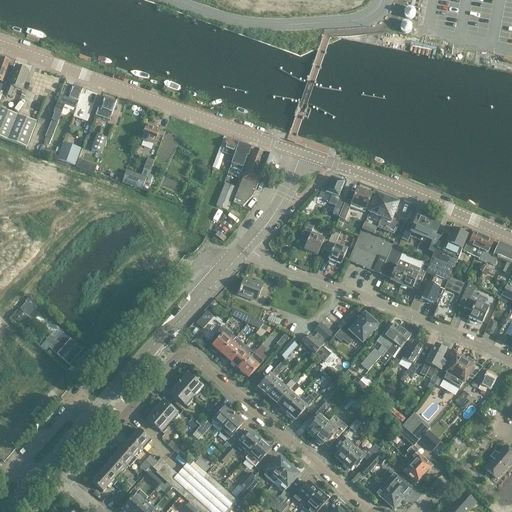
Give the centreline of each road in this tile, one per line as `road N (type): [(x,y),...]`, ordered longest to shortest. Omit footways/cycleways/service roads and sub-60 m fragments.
road 1 (unclassified): [(300,153),(0,44)]
road 2 (residential): [(247,245),(262,261),(511,361)]
road 3 (residential): [(370,511),(185,353)]
road 4 (tertiary): [(511,237),(300,153)]
road 5 (unclassified): [(176,0),(267,23),(366,16),(379,6)]
road 6 (unclassified): [(216,277),(198,262),(74,400)]
road 7 (tertiary): [(109,397),(216,277)]
